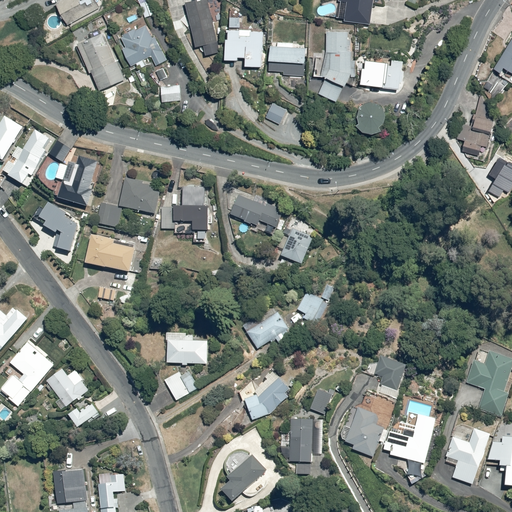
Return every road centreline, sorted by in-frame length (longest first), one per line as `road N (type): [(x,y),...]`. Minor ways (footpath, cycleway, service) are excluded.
road 1 (tertiary): [(0,76),(109,132),(305,176),(350,176),(396,158),(429,130),(496,0)]
road 2 (residential): [(0,218),(142,419),(168,511)]
road 3 (track): [(511,305),(471,259),(345,225),(264,168)]
